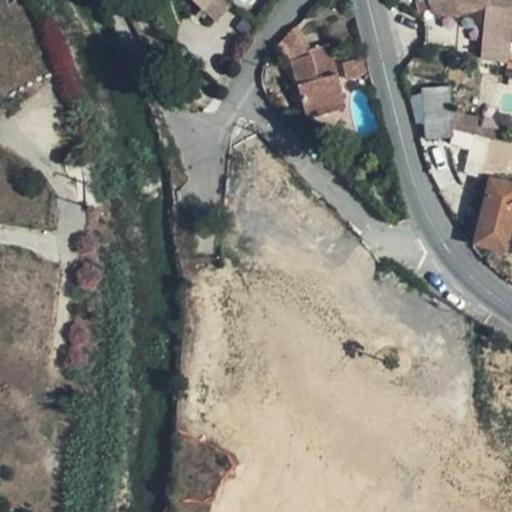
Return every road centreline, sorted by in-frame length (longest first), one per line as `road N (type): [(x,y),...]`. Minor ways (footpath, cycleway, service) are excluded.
road 1 (unknown): [(379,234),(360,263),(363,287),(379,307),(423,321),(464,316),(469,511)]
road 2 (tertiary): [(366,0),(426,219),(469,278)]
road 3 (residential): [(242,91),(379,234),(469,278)]
